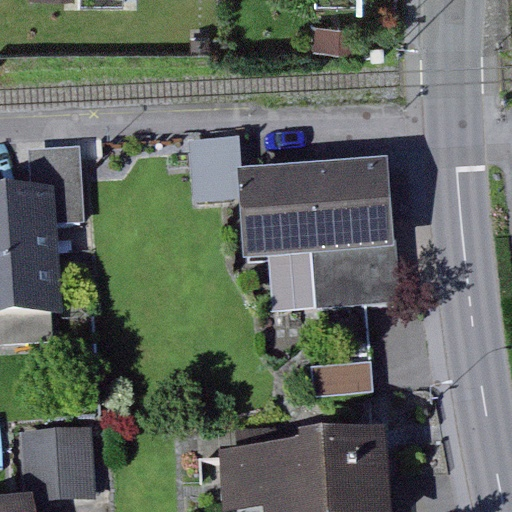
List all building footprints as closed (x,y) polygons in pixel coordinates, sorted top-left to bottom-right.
[(195,144),(194,201),(238,202),(239,145),(195,144)] [(403,169),(254,178),(260,270),(298,268),(301,310),(411,303),(403,169)] [(0,329),(77,321),(62,193),(0,199),(0,329)] [(105,502),(100,428),(21,433),(26,505),(0,506),(0,511),(45,511),(45,506),(105,502)] [(398,511),(387,433),(236,455),(244,511),(254,511),(275,509),(275,511),(398,511)]
